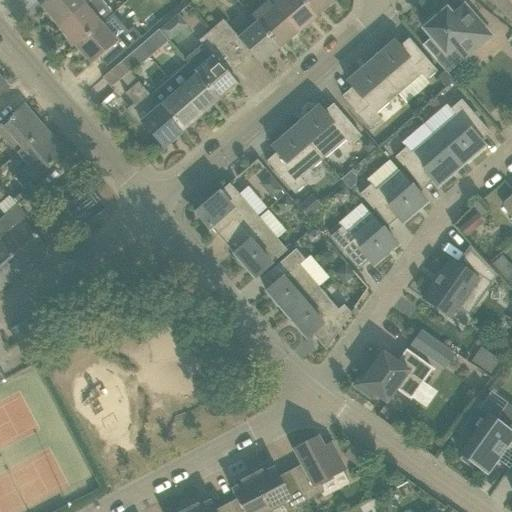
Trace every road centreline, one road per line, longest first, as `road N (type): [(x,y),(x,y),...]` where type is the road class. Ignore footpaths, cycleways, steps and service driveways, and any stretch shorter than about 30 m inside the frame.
road 1 (residential): [(163,208),(392,1)]
road 2 (residential): [(315,389),(422,241),(511,163)]
road 3 (residential): [(163,208),(0,23)]
road 4 (residential): [(315,389),(112,511)]
road 5 (residential): [(315,389),(163,208)]
road 6 (residential): [(478,511),(315,389)]
road 7 (residential): [(22,302),(105,257),(163,208)]
